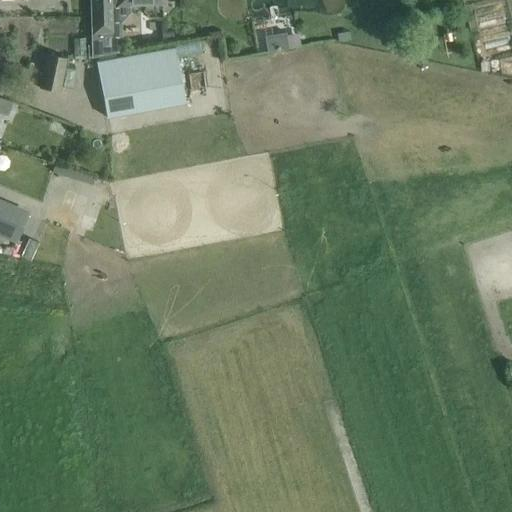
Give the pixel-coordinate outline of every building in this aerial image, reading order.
[(92,0),(94,34),(94,35),(112,34),(112,23),(121,23),(130,13),(129,7),(162,6),(162,2),(162,0),(92,0)] [(287,32),(266,35),(269,52),(290,48),(287,32)] [(200,41),(184,44),(96,61),(107,116),(179,103),(177,93),(191,91),(189,74),(205,71),(200,41)] [(59,92),(66,58),(47,54),(40,88),(59,92)] [(0,112),(6,115),(12,102),(0,97),(0,112)] [(29,211),(0,199),(0,237),(16,244),(29,211)]
